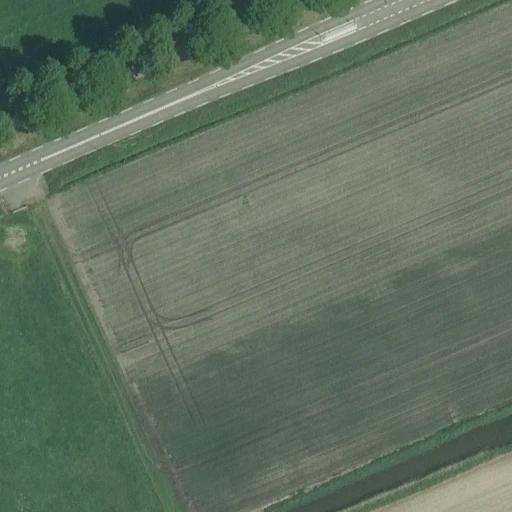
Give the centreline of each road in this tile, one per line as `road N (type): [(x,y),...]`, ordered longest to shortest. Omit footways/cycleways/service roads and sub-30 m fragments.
road 1 (unclassified): [(0,131),(306,0)]
road 2 (secondary): [(177,102),(207,97),(443,0)]
road 3 (secondary): [(387,0),(201,82),(177,102)]
road 4 (secondary): [(0,178),(177,102)]
